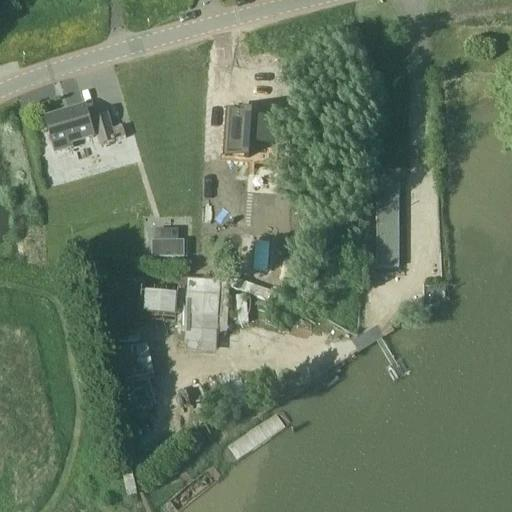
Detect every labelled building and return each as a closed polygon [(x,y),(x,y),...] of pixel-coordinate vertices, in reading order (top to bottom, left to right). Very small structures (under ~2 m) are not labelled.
[(69,146),(93,139),(84,110),(45,122),(53,147),(54,147),(56,155),(71,150),(69,146)] [(100,148),(114,144),(106,117),(92,121),(100,148)] [(225,160),(249,161),(250,117),(227,117),(225,160)] [(255,121),(255,146),(271,146),(271,121),(255,121)] [(399,181),(376,181),(376,271),(399,271),(399,181)] [(184,243),(151,243),(151,261),(184,261),(184,243)] [(179,282),(178,333),(186,333),(218,335),(226,336),(229,292),(229,282),(179,282)]
